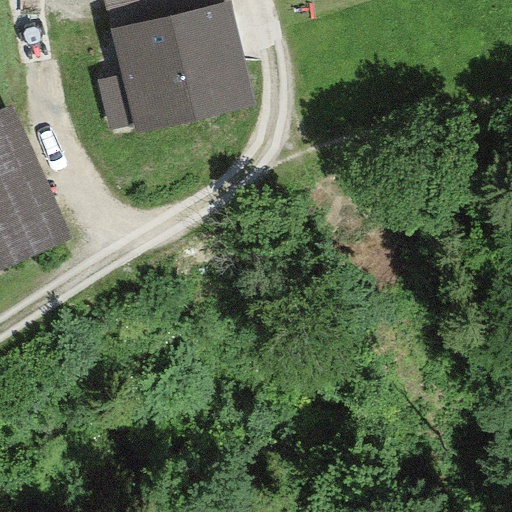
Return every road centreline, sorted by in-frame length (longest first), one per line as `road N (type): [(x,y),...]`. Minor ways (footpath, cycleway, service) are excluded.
road 1 (track): [(0,343),(88,292),(264,168)]
road 2 (residential): [(259,0),(277,93),(264,168)]
road 3 (track): [(264,168),(162,236)]
